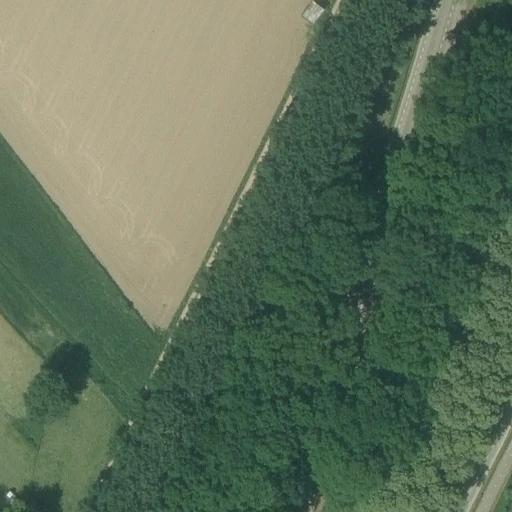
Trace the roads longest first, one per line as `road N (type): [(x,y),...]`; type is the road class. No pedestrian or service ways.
road 1 (track): [(89,511),(341,0)]
road 2 (unclassified): [(283,511),(445,0)]
road 3 (tertiary): [(454,511),(511,394)]
